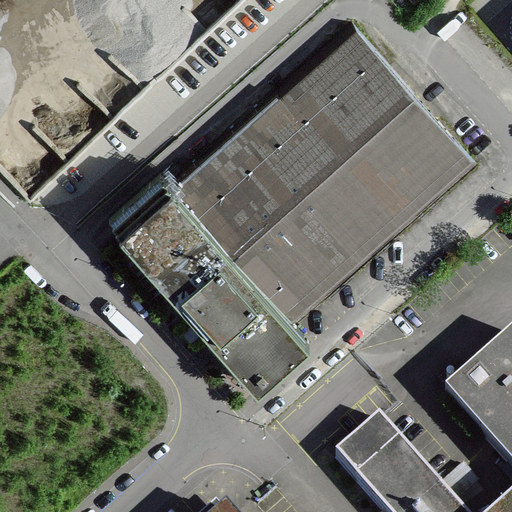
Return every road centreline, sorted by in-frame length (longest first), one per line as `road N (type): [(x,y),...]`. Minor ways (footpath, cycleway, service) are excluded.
road 1 (unclassified): [(367,0),(65,260)]
road 2 (unclassified): [(230,434),(511,183)]
road 3 (unclassified): [(129,511),(222,428),(65,260)]
road 4 (unclassified): [(511,135),(392,0)]
